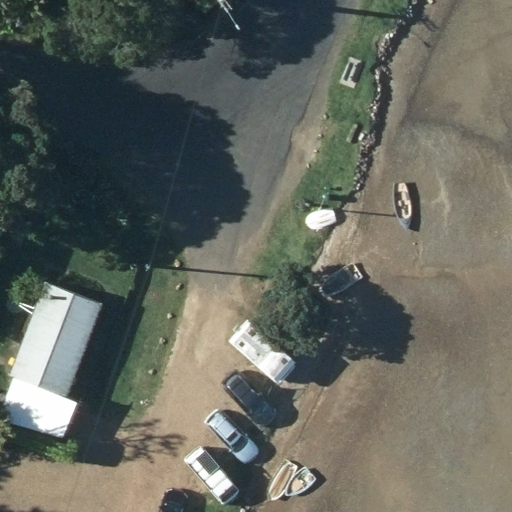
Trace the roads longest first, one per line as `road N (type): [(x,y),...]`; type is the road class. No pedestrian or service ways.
road 1 (residential): [(228,139),(191,375),(138,511)]
road 2 (residential): [(0,63),(89,102),(228,139)]
road 3 (residential): [(305,0),(228,139)]
